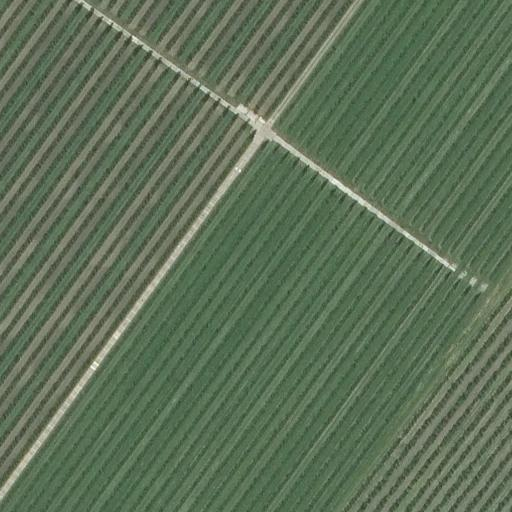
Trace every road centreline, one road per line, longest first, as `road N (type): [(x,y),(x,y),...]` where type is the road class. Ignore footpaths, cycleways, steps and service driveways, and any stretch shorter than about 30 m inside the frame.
road 1 (track): [(263,130),(0,495)]
road 2 (track): [(333,511),(511,271)]
road 3 (track): [(451,270),(263,130)]
road 4 (track): [(76,0),(263,130)]
road 5 (track): [(263,130),(358,0)]
